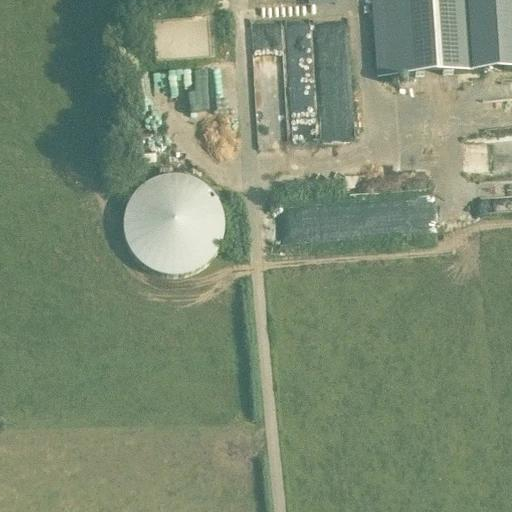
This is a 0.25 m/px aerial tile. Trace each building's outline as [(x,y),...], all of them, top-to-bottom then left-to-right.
[(511,0),(374,0),(380,80),(511,70),(511,0)] [(354,137),(352,71),(360,71),(358,27),(286,29),(289,97),(317,96),(319,138),(354,137)] [(511,129),(511,99),(491,100),(492,130),(511,129)] [(118,243),(124,259),(135,272),(149,281),(166,286),(183,284),(200,277),(213,265),(221,249),(223,232),(220,214),(211,199),(197,188),(181,181),(164,181),(147,185),(133,195),(123,209),(118,225),(118,243)] [(397,237),(398,205),(343,203),(342,235),(397,237)]
